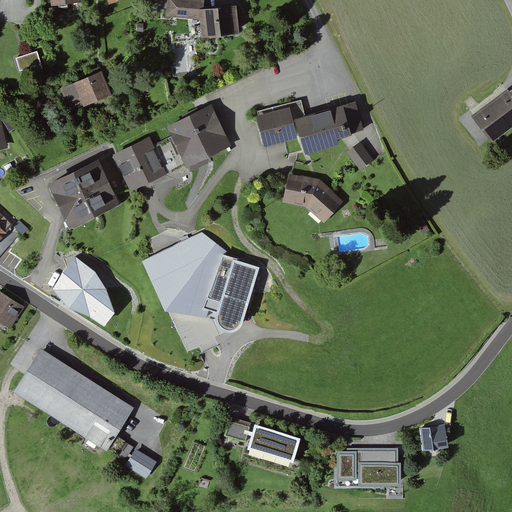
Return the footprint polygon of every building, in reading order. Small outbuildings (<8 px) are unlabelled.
[(205,0),(168,0),(168,18),(202,20),(204,38),(243,34),(239,6),(206,10),(205,0)] [(18,55),(20,68),(42,64),(40,52),(18,55)] [(104,73),(63,91),(69,106),(82,100),(86,108),(114,96),(104,73)] [(511,89),(510,87),(471,117),(492,145),(511,130),(511,89)] [(358,103),(327,112),(336,140),(366,131),(358,103)] [(299,104),(257,116),(264,145),(307,134),(299,104)] [(214,105),(170,126),(191,169),(234,148),(214,105)] [(0,151),(9,149),(0,116),(0,151)] [(150,138),(114,156),(132,192),(169,174),(150,138)] [(360,170),(375,161),(364,141),(348,150),(360,170)] [(100,159),(51,183),(73,229),(122,205),(100,159)] [(322,181),(291,175),(285,205),(306,209),(326,225),(345,203),(322,181)] [(0,241),(9,234),(0,224),(0,221),(5,217),(0,212),(0,241)] [(202,233),(143,262),(189,350),(200,347),(201,353),(218,345),(216,337),(225,333),(230,334),(237,333),(243,327),(259,267),(239,260),(202,233)] [(96,273),(76,257),(53,289),(105,327),(114,313),(108,291),(96,273)] [(0,321),(11,328),(25,306),(0,289),(0,321)] [(136,407),(43,348),(15,392),(108,451),(136,407)] [(19,384),(26,370),(22,368),(15,382),(19,384)] [(254,423),(231,416),(226,435),(248,441),(254,423)] [(295,461),(303,438),(256,424),(249,447),(295,461)] [(446,427),(420,431),(423,451),(448,448),(446,427)] [(157,462),(135,449),(125,467),(146,480),(157,462)] [(401,449),(339,451),(341,487),(406,484),(405,463),(401,463),(401,449)]
